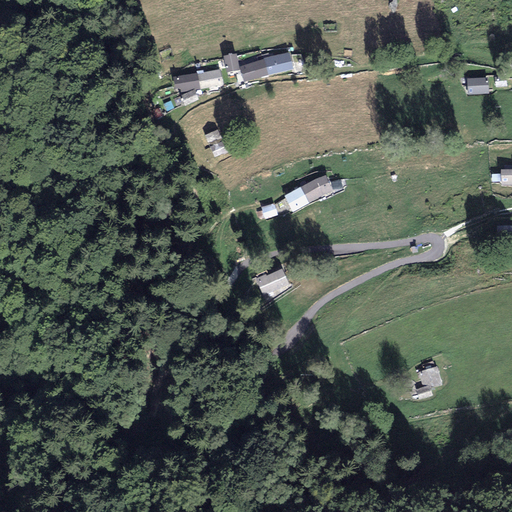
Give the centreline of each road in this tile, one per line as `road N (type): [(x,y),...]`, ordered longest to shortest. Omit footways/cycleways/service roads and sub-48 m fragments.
road 1 (track): [(207,511),(267,366),(291,333),(344,288),(443,246),(428,238),(248,261),(178,347),(152,407)]
road 2 (track): [(152,407),(143,428),(106,451),(59,511)]
road 3 (track): [(511,490),(388,511)]
